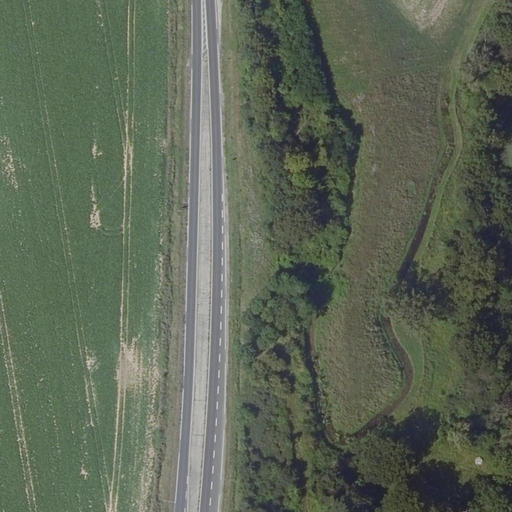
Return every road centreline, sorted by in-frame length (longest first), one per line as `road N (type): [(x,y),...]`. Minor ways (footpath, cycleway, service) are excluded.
road 1 (primary): [(209,511),(218,259),(210,0)]
road 2 (primary): [(196,0),(180,511)]
